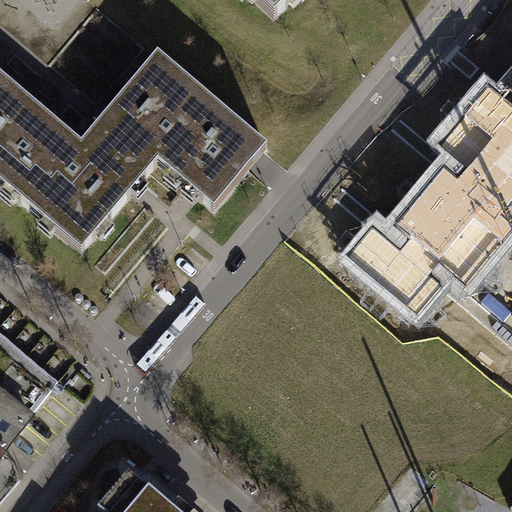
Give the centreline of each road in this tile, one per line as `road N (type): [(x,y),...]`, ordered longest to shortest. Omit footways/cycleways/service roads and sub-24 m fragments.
road 1 (residential): [(470,0),(143,381)]
road 2 (residential): [(143,381),(10,268)]
road 3 (residential): [(244,511),(121,406)]
road 4 (residential): [(121,406),(29,511)]
